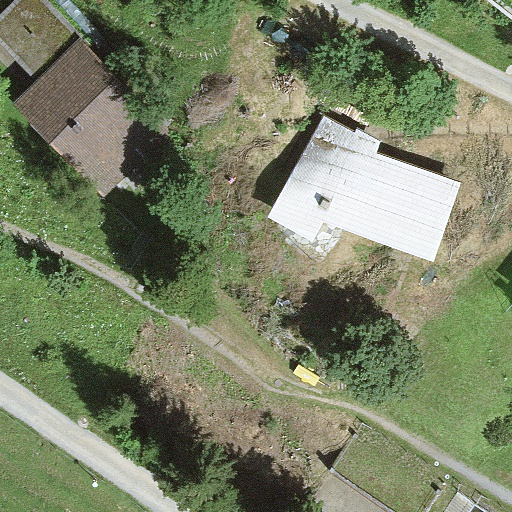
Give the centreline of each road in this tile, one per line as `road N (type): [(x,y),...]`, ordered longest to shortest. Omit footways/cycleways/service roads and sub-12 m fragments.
road 1 (track): [(179,511),(0,395)]
road 2 (track): [(322,0),(511,94)]
